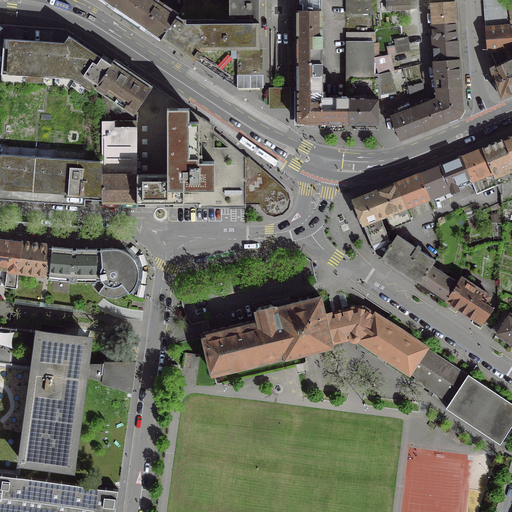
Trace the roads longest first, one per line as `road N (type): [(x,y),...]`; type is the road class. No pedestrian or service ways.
road 1 (primary): [(17,0),(103,29),(262,136),(321,164)]
road 2 (residential): [(132,511),(164,274),(178,247)]
road 3 (residential): [(511,374),(336,258)]
road 4 (residential): [(178,247),(127,218),(0,212)]
road 5 (primary): [(321,164),(392,162),(493,119)]
road 6 (residential): [(178,247),(269,235),(303,222)]
road 7 (residential): [(493,119),(471,58),(466,0)]
